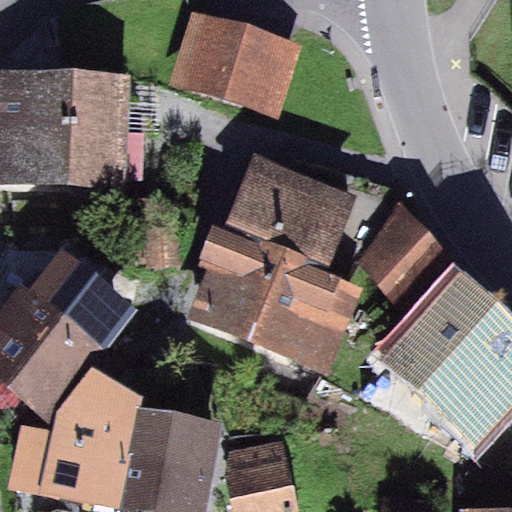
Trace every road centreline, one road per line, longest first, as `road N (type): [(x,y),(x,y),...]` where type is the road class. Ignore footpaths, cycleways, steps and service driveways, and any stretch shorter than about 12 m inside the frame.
road 1 (residential): [(440,178),(230,124),(155,355)]
road 2 (tertiary): [(389,0),(401,75),(440,178)]
